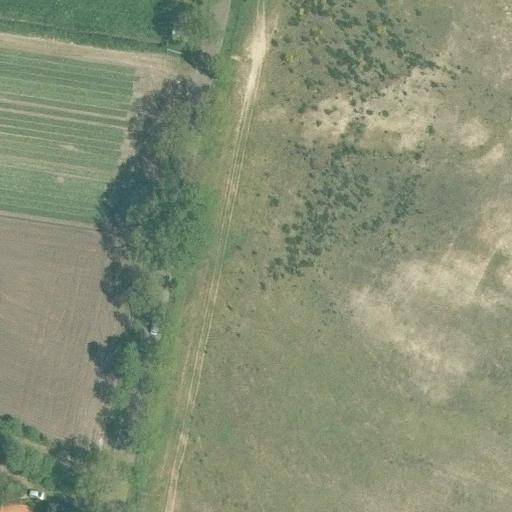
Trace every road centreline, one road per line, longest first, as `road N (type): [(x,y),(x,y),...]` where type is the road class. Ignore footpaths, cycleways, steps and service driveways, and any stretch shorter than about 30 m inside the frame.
road 1 (tertiary): [(112,511),(220,0)]
road 2 (track): [(166,511),(257,51),(260,0)]
